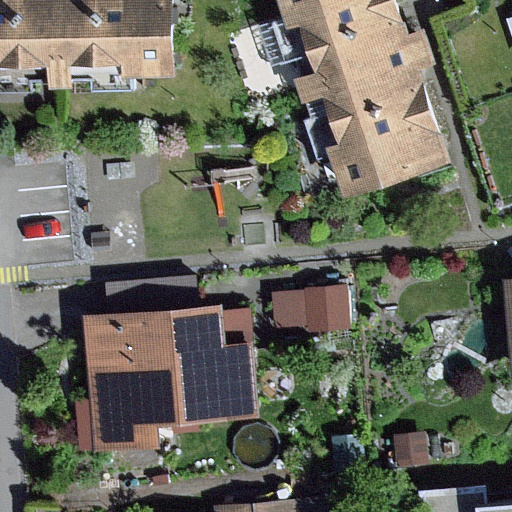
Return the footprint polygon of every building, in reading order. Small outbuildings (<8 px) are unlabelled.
[(0,0),(0,88),(28,88),(28,77),(87,76),(87,87),(130,86),(130,68),(163,67),(161,0),(0,0)] [(392,0),(279,0),(286,18),(262,26),(274,58),(295,51),(302,70),(293,74),(300,95),(308,92),(315,112),(303,116),(316,155),(326,152),(340,190),(446,153),(415,66),(432,60),(426,41),(420,25),(403,30),(392,0)] [(511,272),(501,273),(510,386),(511,386),(511,272)] [(346,283),(303,286),(303,289),(305,322),(305,328),(349,325),(346,283)] [(305,322),(303,289),(269,291),(271,324),(305,322)] [(216,298),(79,310),(92,450),(152,445),(150,418),(254,409),(247,339),(219,341),(216,298)] [(425,432),(392,433),(393,465),(426,464),(425,432)] [(475,511),(474,498),(473,483),(416,488),(418,511),(475,511)] [(262,498),(263,511),(329,511),(328,494),(262,498)] [(511,511),(511,495),(474,498),(475,511),(511,511)]
